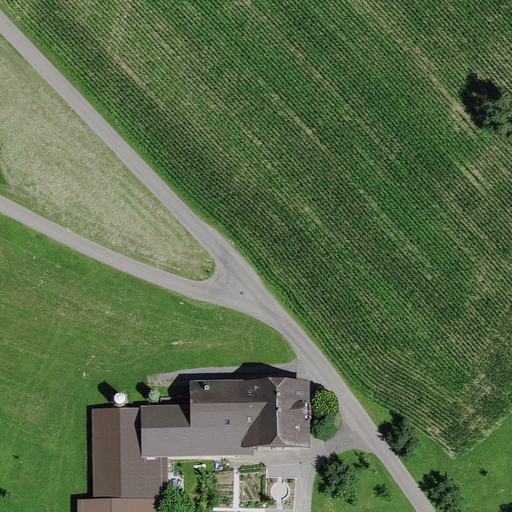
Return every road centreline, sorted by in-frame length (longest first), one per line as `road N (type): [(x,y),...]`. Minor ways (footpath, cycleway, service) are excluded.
road 1 (unclassified): [(250,289),(0,15)]
road 2 (unclassified): [(424,511),(310,354),(250,289)]
road 3 (unclassified): [(250,289),(205,292),(116,262),(0,204)]
